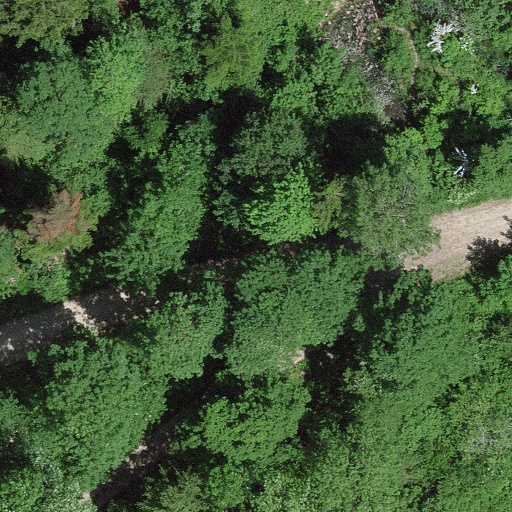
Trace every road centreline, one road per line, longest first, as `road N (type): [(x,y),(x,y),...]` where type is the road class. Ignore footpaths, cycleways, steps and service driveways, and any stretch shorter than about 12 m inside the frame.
road 1 (track): [(511,212),(439,237),(119,299),(0,347)]
road 2 (track): [(94,511),(291,349),(511,217)]
